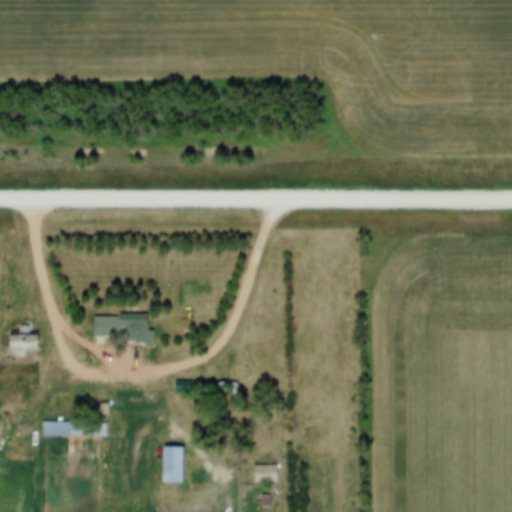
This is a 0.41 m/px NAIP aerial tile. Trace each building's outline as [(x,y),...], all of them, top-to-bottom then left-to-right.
[(150,305),(94,304),(94,331),(154,332),(154,319),(149,319),(150,305)] [(39,324),(11,324),(11,343),(39,343),(39,324)] [(43,427),(106,427),(106,412),(43,412),(43,427)] [(163,473),(223,473),(223,467),(240,467),(240,457),(184,456),(184,436),(164,436),(163,473)] [(278,455),(255,455),(255,473),(278,473),(278,455)]
